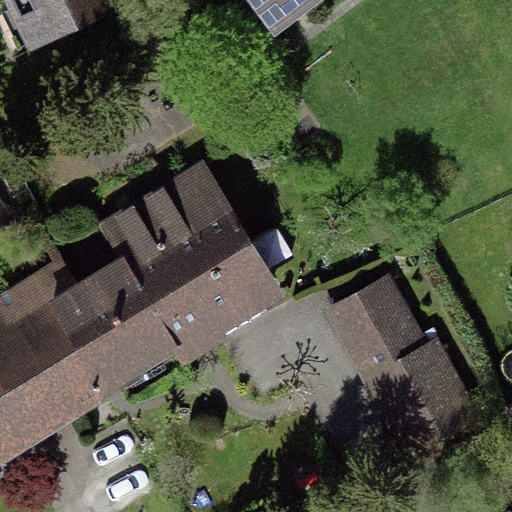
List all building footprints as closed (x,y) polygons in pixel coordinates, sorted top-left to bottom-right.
[(78,25),(115,8),(111,0),(7,0),(31,48),(68,30),(76,33),(78,25)] [(250,0),(261,14),(279,0),(250,0)] [(72,348),(38,369),(64,411),(167,348),(178,366),(183,363),(172,344),(269,285),(199,171),(96,233),(116,265),(70,294),(49,307),(72,348)] [(0,449),(64,411),(38,369),(72,348),(49,307),(70,294),(53,265),(0,298),(0,322),(7,333),(0,336),(0,449)] [(405,452),(468,417),(428,346),(419,352),(380,282),(327,312),(405,452)]
